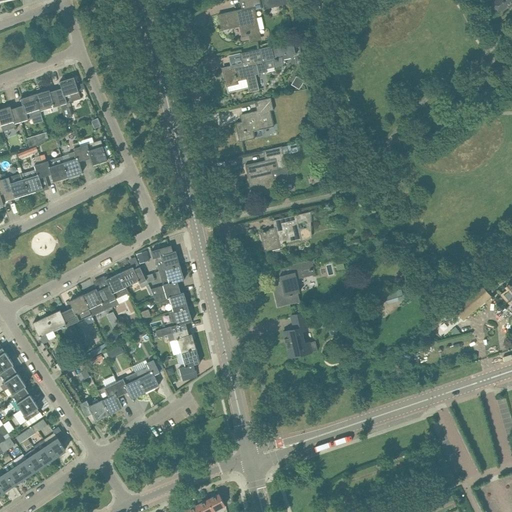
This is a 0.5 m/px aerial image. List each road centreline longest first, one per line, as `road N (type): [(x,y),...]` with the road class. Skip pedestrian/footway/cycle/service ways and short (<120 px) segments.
road 1 (tertiary): [(249,455),(138,0)]
road 2 (tertiary): [(249,455),(511,371)]
road 3 (residential): [(4,312),(158,231),(132,172)]
road 4 (residential): [(97,457),(4,312)]
road 5 (residential): [(0,240),(132,172)]
road 6 (residential): [(132,172),(80,48)]
road 7 (residential): [(129,504),(249,455)]
